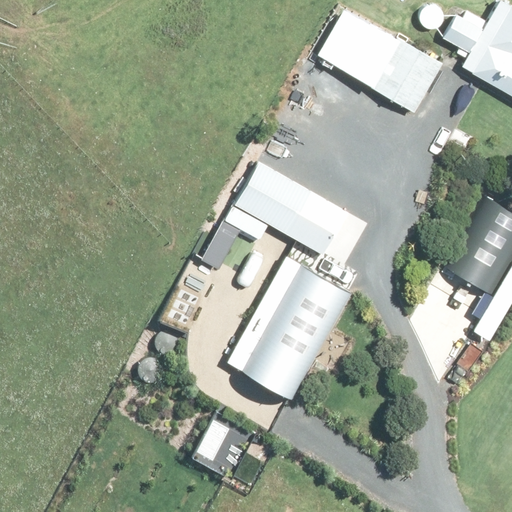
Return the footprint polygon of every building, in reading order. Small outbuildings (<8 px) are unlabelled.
[(468,58),(464,66),(511,92),(511,0),(502,0),(498,9),(482,0),(475,0),(467,15),(456,9),(443,34),(460,43),(456,51),(468,58)] [(419,9),(419,12),(418,18),(419,21),(420,23),(421,25),(423,27),(425,29),(427,30),(430,30),(432,31),(435,31),(437,30),(440,29),(442,28),(444,27),(445,25),(447,22),(448,20),(448,18),(448,15),(448,13),(447,10),(446,8),(445,6),(443,4),(441,3),(439,2),(436,1),(434,1),(431,1),(429,1),(426,2),(424,4),(422,5),(421,7),(419,9)] [(403,32),(372,82),(417,110),(448,60),(403,32)] [(340,46),(331,60),(340,65),(331,80),(349,90),(357,76),(365,80),(374,66),(340,46)] [(286,108),(277,122),(310,143),(319,129),(286,108)] [(234,200),(318,247),(326,232),(343,241),(353,221),(342,215),(348,204),(258,155),(234,200)]
